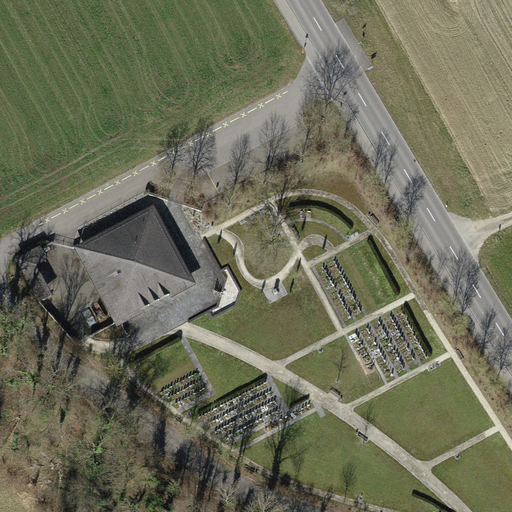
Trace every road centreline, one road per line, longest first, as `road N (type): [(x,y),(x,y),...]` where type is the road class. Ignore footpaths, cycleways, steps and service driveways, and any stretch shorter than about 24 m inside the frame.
road 1 (unclassified): [(344,67),(6,248),(0,259)]
road 2 (unclassified): [(0,285),(68,371),(226,489),(280,511)]
road 3 (tertiary): [(511,347),(344,67)]
